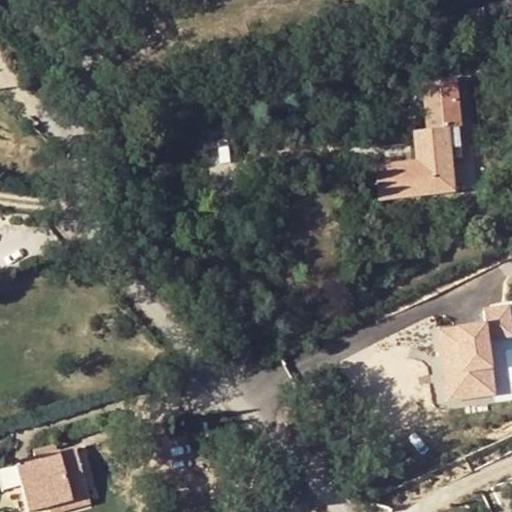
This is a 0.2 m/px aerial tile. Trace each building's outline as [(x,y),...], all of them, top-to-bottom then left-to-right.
[(456,199),(454,171),(454,157),(453,141),(462,141),(459,89),(425,92),(428,139),(418,140),(419,166),(376,167),(379,203),(456,199)] [(463,157),(454,157),(454,171),(464,171),(463,157)] [(485,325),(487,340),(511,336),(508,307),(484,310),(485,325)] [(133,333),(124,312),(103,322),(111,342),(133,333)] [(487,340),(485,325),(439,331),(448,401),(494,395),(487,340)] [(9,458),(14,477),(22,509),(51,502),(63,500),(61,492),(83,486),(70,443),(9,458)] [(0,480),(14,477),(9,458),(0,460),(0,480)] [(53,508),(86,499),(83,486),(61,492),(63,500),(51,502),(53,508)]
